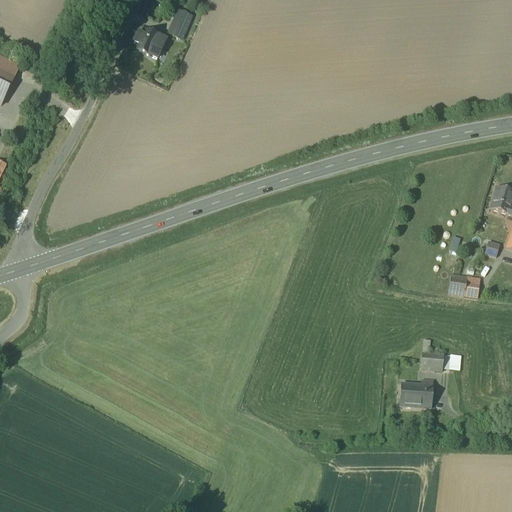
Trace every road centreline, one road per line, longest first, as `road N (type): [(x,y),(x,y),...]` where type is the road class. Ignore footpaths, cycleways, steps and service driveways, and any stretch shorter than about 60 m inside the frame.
road 1 (secondary): [(22,270),(344,162),(511,125)]
road 2 (unclassified): [(136,0),(42,186),(21,238),(22,270)]
